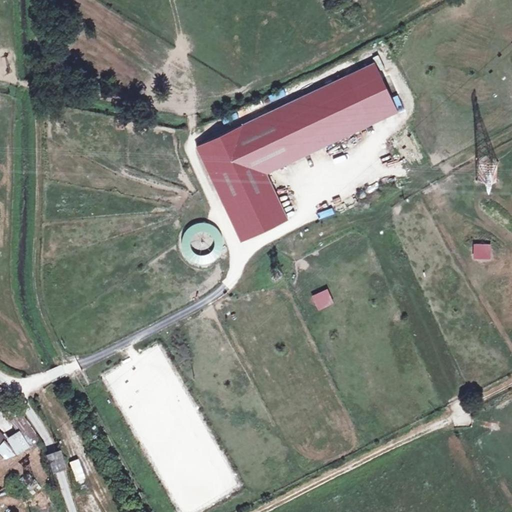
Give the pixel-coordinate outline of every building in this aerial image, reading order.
[(376,62),(197,146),(242,241),(287,219),(266,174),(399,112),(376,62)] [(41,75),(48,74),(47,63),(40,63),(41,75)] [(190,267),(225,256),(214,221),(201,225),(201,227),(180,234),(190,267)] [(473,258),(488,259),(489,245),(474,244),(473,258)] [(41,444),(20,413),(9,421),(28,449),(41,444)] [(0,459),(16,453),(0,437),(0,459)]
